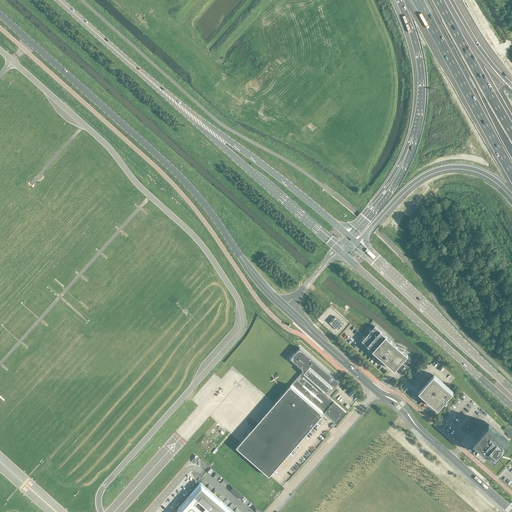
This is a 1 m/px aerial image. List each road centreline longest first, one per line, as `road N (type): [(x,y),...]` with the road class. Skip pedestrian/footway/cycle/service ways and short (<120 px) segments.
road 1 (tertiary): [(288,309),(182,180),(0,15)]
road 2 (secondary): [(348,236),(142,74)]
road 3 (motorway): [(403,0),(422,69),(418,125),(399,177),(348,236)]
road 4 (secondary): [(142,74),(336,247)]
road 5 (primary): [(342,253),(511,406)]
road 6 (primary): [(511,390),(356,243)]
road 7 (motorway): [(418,0),(511,172)]
road 8 (motorway): [(356,243),(403,190),(433,171),(470,168),(511,193)]
road 9 (tertiary): [(511,511),(376,391)]
road 10 (unclassified): [(273,511),(376,391)]
road 11 (motorway): [(511,129),(440,0)]
